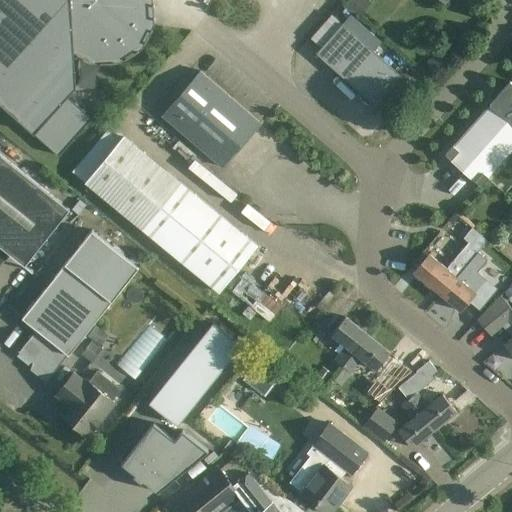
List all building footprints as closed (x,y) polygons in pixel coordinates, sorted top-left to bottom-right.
[(0,0),(0,102),(60,156),(94,118),(69,96),(77,87),(75,54),(95,64),(122,63),(143,48),(155,25),(153,0),(0,0)] [(375,36),(358,20),(350,29),(343,22),(316,52),(377,106),(404,76),(368,44),(375,36)] [(434,79),(457,51),(443,40),(421,68),(434,79)] [(223,167),(261,123),(201,71),(163,115),(223,167)] [(483,186),(511,153),(511,82),(448,154),(483,186)] [(259,245),(181,181),(124,134),(85,183),(142,229),(220,292),(259,245)] [(0,245),(11,254),(26,266),(36,252),(70,209),(0,153),(0,245)] [(446,268),(438,261),(429,253),(413,271),(442,295),(457,277),(456,277),(464,267),(465,268),(477,253),(487,240),(472,227),(463,237),(469,242),(446,268)] [(91,230),(67,263),(24,318),(38,329),(20,352),(34,363),(32,369),(47,381),(69,354),(138,267),(91,230)] [(477,253),(465,268),(474,276),(477,272),(486,261),(477,253)] [(457,277),(442,295),(462,311),(471,300),(487,280),(477,272),(474,276),(465,268),(457,277)] [(244,273),(231,290),(270,320),(283,304),(244,273)] [(511,289),(503,297),(511,308),(511,289)] [(500,296),(478,320),(491,334),(503,324),(511,335),(511,337),(505,343),(511,351),(511,308),(503,297),(502,298),(500,296)] [(343,366),(369,335),(347,316),(333,333),(346,345),(335,359),(343,366)] [(178,425),(241,345),(214,323),(150,402),(178,425)] [(150,324),(129,350),(148,364),(168,338),(150,324)] [(369,335),(343,366),(352,373),(364,358),(377,369),(391,353),(369,335)] [(283,373),(261,356),(244,379),(257,390),(264,382),(271,388),(283,373)] [(418,371),(399,386),(408,397),(409,396),(436,429),(458,412),(444,394),(429,406),(417,391),(428,383),(425,380),(437,370),(429,360),(417,370),(418,371)] [(97,371),(89,381),(87,379),(85,381),(74,372),(57,394),(73,406),(65,416),(89,435),(115,402),(112,400),(121,389),(97,371)] [(414,447),(436,429),(409,396),(408,397),(400,404),(413,419),(400,430),(414,447)] [(398,425),(378,409),(365,426),(385,442),(398,425)] [(311,452),(289,480),(302,490),(301,491),(327,511),(331,511),(353,485),(342,477),(346,471),(351,475),(369,452),(329,421),(311,444),(307,449),(311,452)] [(133,476),(138,480),(172,437),(154,422),(122,463),(135,474),(133,476)] [(209,450),(183,430),(175,439),(172,437),(138,480),(143,483),(144,481),(158,492),(209,450)] [(256,511),(280,511),(249,472),(233,484),(219,467),(168,507),(172,511),(222,511),(243,495),(256,511)]
